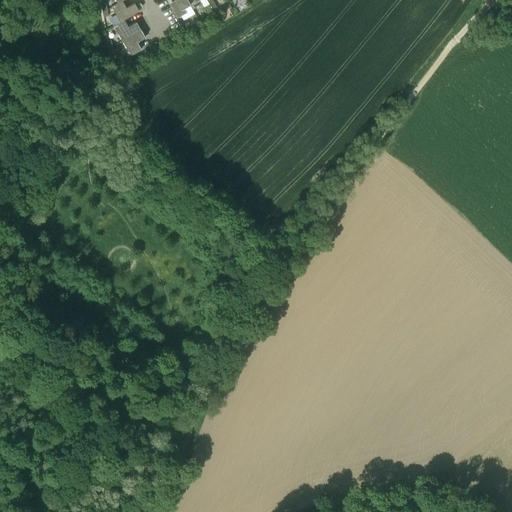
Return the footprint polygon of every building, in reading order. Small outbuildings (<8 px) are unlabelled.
[(111,7),(120,22),(124,19),(139,11),(134,3),(128,7),(126,9),(122,0),(117,3),(111,7)] [(174,0),(176,2),(170,6),(177,18),(187,12),(184,8),(189,5),(190,5),(186,0),(174,0)] [(186,0),(190,5),(189,5),(192,9),(202,4),(199,0),(186,0)] [(218,10),(213,1),(209,4),(214,12),(218,10)] [(124,19),(120,22),(113,25),(122,40),(140,30),(136,22),(129,25),(130,26),(128,27),(124,19)] [(130,56),(132,55),(141,49),(136,41),(138,40),(138,41),(145,37),(140,30),(122,40),(130,56)]
